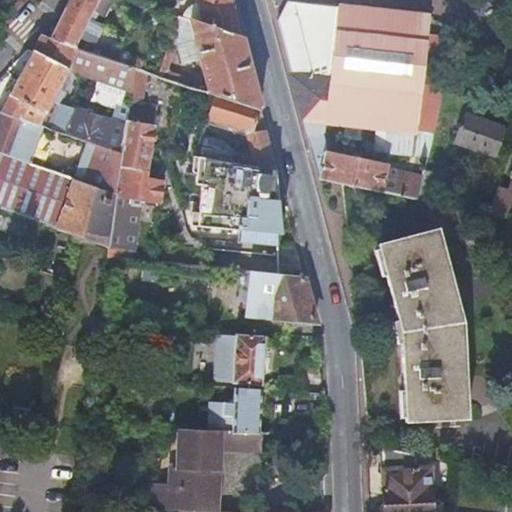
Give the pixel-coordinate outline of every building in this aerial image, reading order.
[(123,0),(68,0),(65,7),(88,19),(93,10),(98,13),(101,7),(105,9),(109,0),(132,12),(134,4),(123,0)] [(195,0),(202,28),(239,41),(228,0),(195,0)] [(417,132),(427,33),(428,18),(287,2),(277,23),(318,180),(341,185),(418,201),(423,180),(385,173),(386,168),(329,155),(323,132),(325,121),(417,132)] [(88,19),(65,7),(47,42),(73,50),(88,19)] [(239,41),(202,28),(176,19),(172,32),(190,29),(194,43),(177,47),(183,67),(200,63),(209,94),(214,96),(214,98),(258,113),(243,56),(239,41)] [(433,135),(454,39),(427,33),(417,132),(433,135)] [(135,72),(116,66),(76,53),(76,51),(73,50),(47,42),(39,39),(1,113),(41,128),(93,146),(121,156),(128,115),(114,110),(108,125),(58,105),(64,93),(57,90),(67,70),(131,94),(131,90),(135,72)] [(135,70),(189,88),(190,81),(171,75),(168,71),(173,55),(168,44),(160,69),(146,65),(147,63),(120,54),(116,66),(135,72),(135,70)] [(142,92),(131,90),(131,94),(128,115),(121,156),(115,196),(107,247),(108,249),(134,253),(143,199),(161,202),(165,182),(147,179),(155,129),(154,129),(157,109),(139,107),(142,92)] [(274,173),(258,113),(214,98),(195,159),(198,160),(216,163),(220,141),(214,139),(218,127),(245,135),(249,153),(238,154),(239,167),(274,173)] [(41,128),(1,113),(0,115),(0,154),(28,164),(41,128)] [(506,128),(464,113),(454,143),(495,158),(506,128)] [(115,196),(121,156),(93,146),(81,183),(115,196)] [(28,164),(0,154),(0,211),(24,220),(41,170),(28,164)] [(272,191),(274,173),(239,167),(216,163),(198,160),(196,176),(195,187),(201,188),(198,215),(196,229),(237,234),(236,245),(276,250),(276,238),(275,204),(266,203),(267,194),(272,194),(272,191)] [(55,230),(73,180),(41,170),(24,220),(55,230)] [(449,178),(425,172),(423,180),(418,201),(442,206),(449,178)] [(80,238),(107,247),(115,196),(81,183),(73,180),(55,230),(80,238)] [(511,196),(511,194),(497,189),(487,216),(504,219),(511,196)] [(275,191),(272,191),(272,194),(267,194),(266,203),(275,204),(275,191)] [(196,229),(198,215),(191,214),(189,226),(191,229),(196,229)] [(456,328),(432,235),(379,248),(402,338),(405,425),(461,422),(457,330),(456,328)] [(314,324),(302,279),(277,276),(250,274),(247,317),(314,324)] [(61,339),(62,332),(47,326),(38,352),(52,357),(58,338),(61,339)] [(215,353),(213,388),(230,390),(231,384),(258,387),(262,339),(220,336),(219,354),(215,353)] [(276,393),(299,395),(301,378),(277,376),(276,393)] [(208,403),(207,431),(257,434),(259,392),(233,390),(233,404),(208,403)] [(207,431),(173,430),(172,438),(178,438),(177,472),(171,472),(171,469),(144,468),(143,510),(176,511),(217,511),(218,451),(259,453),(260,434),(257,434),(207,431)] [(415,455),(381,448),(381,470),(383,505),(378,508),(378,511),(438,511),(439,501),(430,502),(428,468),(416,469),(415,455)]
